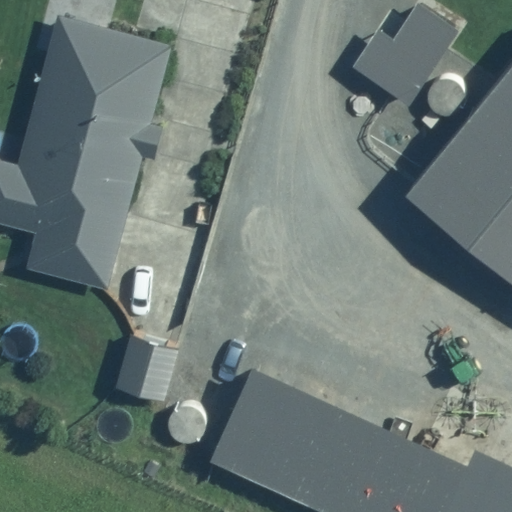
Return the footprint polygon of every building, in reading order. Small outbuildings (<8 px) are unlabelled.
[(472,21),(436,0),(423,0),(404,32),(388,22),(363,65),(424,102),(472,21)] [(184,35),(65,5),(27,160),(0,153),(0,216),(47,228),(37,266),(119,286),(153,153),(165,156),(172,127),(161,124),(184,35)] [(511,61),(416,180),(511,258),(511,61)] [(139,331),(126,380),(174,394),(187,344),(139,331)] [(478,453),(266,352),(220,451),(348,511),(511,511),(511,441),(489,431),(478,453)]
